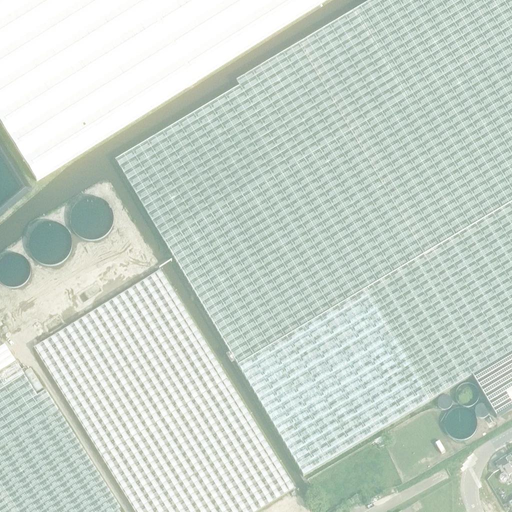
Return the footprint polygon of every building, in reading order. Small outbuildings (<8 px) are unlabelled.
[(0,0),(0,122),(38,183),(326,0),(0,0)] [(240,87),(116,160),(165,242),(234,360),(303,476),(427,403),(471,377),(511,353),(511,0),(371,0),(353,11),(236,81),(240,87)] [(4,345),(0,340),(0,372),(16,362),(4,345)] [(511,353),(471,377),(472,379),(497,421),(511,412),(511,353)] [(119,511),(118,511),(121,509),(46,391),(37,396),(24,376),(25,375),(16,362),(0,372),(0,511),(119,511)] [(463,384),(459,386),(457,389),(455,392),(455,396),(455,399),(457,403),(459,405),(463,407),(467,408),(471,407),(475,404),(477,401),(478,397),(478,393),(477,389),(474,386),(470,384),(466,384),(463,384)] [(454,409),(450,412),(446,415),(444,420),(444,426),(445,431),(448,435),(452,439),(457,440),(462,441),(468,439),(472,436),(475,431),(476,426),(476,420),(474,415),(470,411),(465,409),(460,408),(454,409)] [(506,477),(511,473),(511,452),(511,453),(511,455),(496,464),(502,473),(503,472),(503,475),(501,476),(500,477),(500,480),(501,481),(503,482),(505,481),(506,480),(506,477)]
